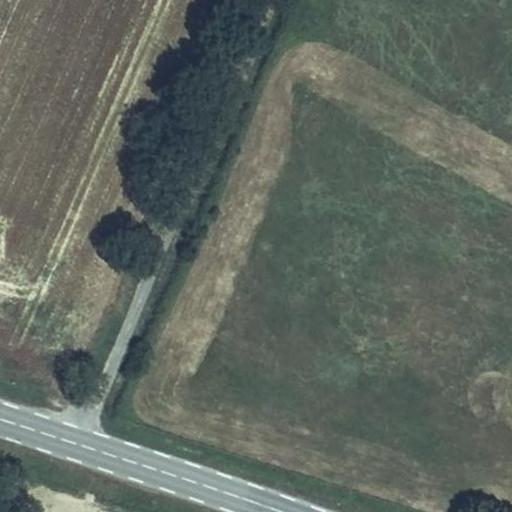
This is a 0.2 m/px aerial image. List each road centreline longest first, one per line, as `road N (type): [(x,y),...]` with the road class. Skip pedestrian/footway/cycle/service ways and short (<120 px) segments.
road 1 (unclassified): [(266,0),(76,443)]
road 2 (secondary): [(281,511),(76,443)]
